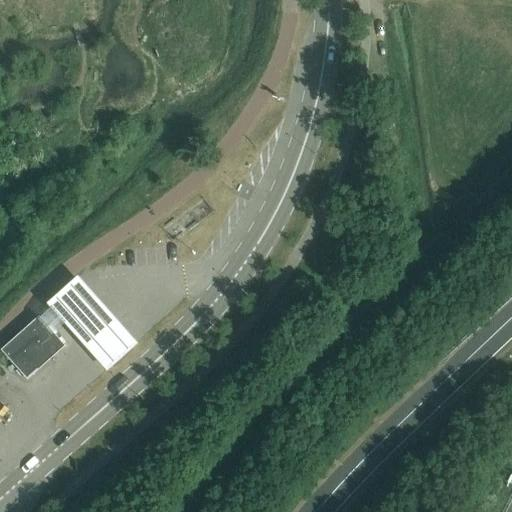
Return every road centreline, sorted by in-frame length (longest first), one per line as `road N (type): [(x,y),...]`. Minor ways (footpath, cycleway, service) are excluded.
road 1 (secondary): [(329,0),(307,135),(247,261),(193,326),(0,500)]
road 2 (motorway): [(511,328),(325,511)]
